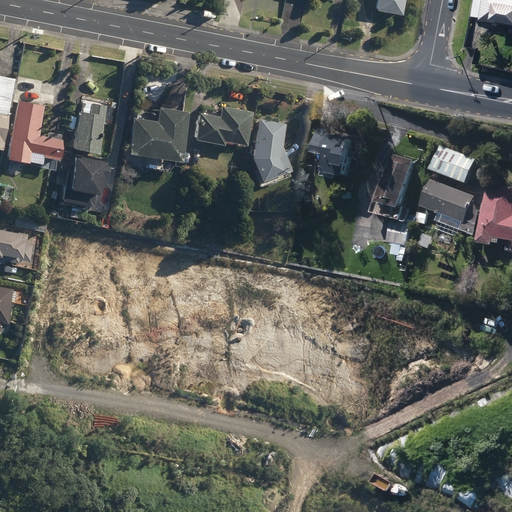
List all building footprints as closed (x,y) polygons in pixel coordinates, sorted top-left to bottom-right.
[(372,0),(371,11),(397,16),(400,0),(372,0)] [(479,19),(511,25),(511,0),(474,0),(472,15),(479,17),(479,19)] [(119,70),(107,69),(106,84),(117,85),(119,70)] [(0,127),(10,79),(0,77),(0,127)] [(26,166),(47,170),(54,139),(52,139),(53,134),(41,131),(40,136),(32,135),(38,106),(13,101),(0,159),(20,163),(21,160),(27,161),(26,166)] [(65,148),(87,153),(92,136),(96,137),(97,133),(93,132),(99,106),(87,103),(87,104),(77,101),(65,148)] [(217,141),(239,145),(246,112),(215,106),(213,116),(193,112),(188,139),(216,145),(217,141)] [(164,163),(169,164),(170,160),(172,161),(180,112),(151,107),(149,121),(125,118),(120,153),(164,160),(164,163)] [(256,180),(257,185),(283,176),(281,171),(283,170),(275,146),(280,124),(254,118),(246,158),(253,180),(256,180)] [(320,177),(334,180),(335,177),(343,178),(345,168),(344,168),(348,151),(346,150),(348,140),(327,136),(328,131),(316,128),(310,154),(324,157),(320,177)] [(429,171),(466,185),(476,160),(439,146),(429,171)] [(103,159),(63,153),(60,168),(66,169),(61,197),(91,202),(93,188),(98,189),(101,170),(104,171),(105,162),(102,161),(103,159)] [(370,213),(399,222),(403,210),(399,208),(413,162),(391,155),(382,182),(381,181),(370,213)] [(436,221),(471,235),(479,215),(474,202),(475,198),(430,180),(420,208),(438,215),(436,221)] [(507,251),(511,252),(511,189),(488,184),(476,244),(491,247),(491,245),(503,248),(504,245),(508,246),(507,251)] [(414,222),(426,226),(428,217),(417,213),(414,222)] [(387,243),(408,246),(411,226),(391,223),(387,243)] [(0,227),(0,253),(0,252),(29,257),(31,242),(26,241),(27,233),(0,227)] [(418,246),(428,250),(433,238),(423,234),(418,246)] [(0,316),(4,318),(10,286),(0,283),(0,316)]
